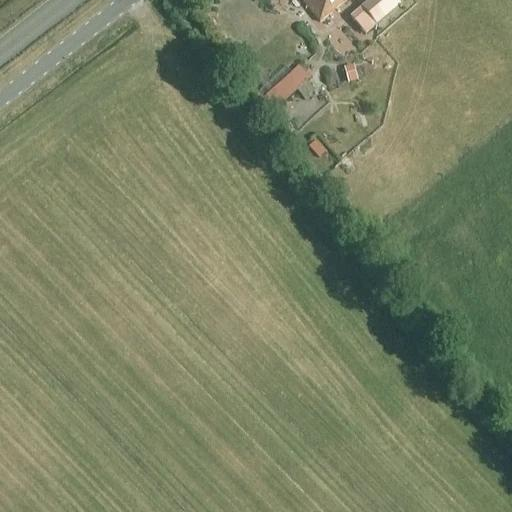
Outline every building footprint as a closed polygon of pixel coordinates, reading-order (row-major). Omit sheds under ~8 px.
[(301,0),(321,23),(348,0),(301,0)] [(395,0),(376,0),(363,11),(376,27),(401,7),(395,0)] [(363,11),(354,19),(367,35),(376,27),(363,11)] [(297,67),(258,103),(271,117),(296,93),(306,84),(310,80),(297,67)] [(306,84),(296,93),(304,101),(314,92),(306,84)]
